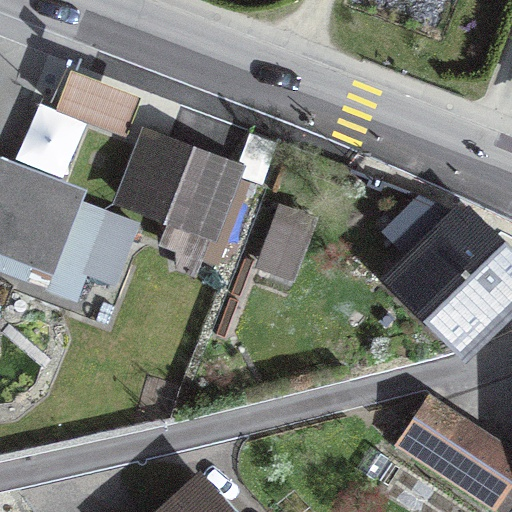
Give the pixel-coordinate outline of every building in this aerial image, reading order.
[(126,133),(142,89),(62,60),(27,156),(70,172),(89,119),(126,133)] [(235,171),(146,137),(122,198),(174,218),(164,243),(185,251),(179,265),(196,272),(235,171)] [(0,251),(49,270),(77,198),(0,169),(0,251)] [(261,263),(291,274),(312,217),(281,205),(261,263)] [(511,295),(511,263),(466,217),(402,279),(464,341),(511,295)] [(398,444),(502,511),(511,511),(511,459),(427,402),(398,444)] [(224,511),(200,485),(170,511),(224,511)]
